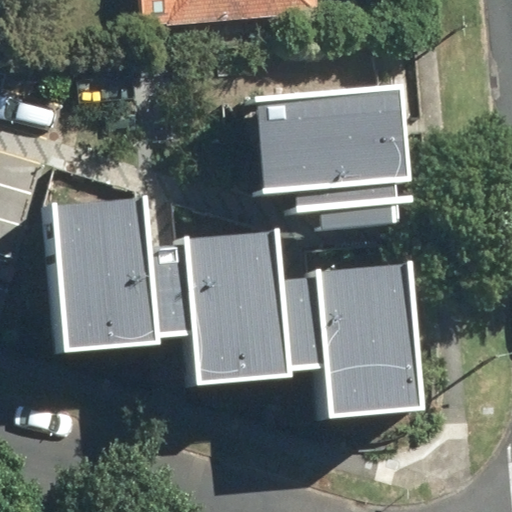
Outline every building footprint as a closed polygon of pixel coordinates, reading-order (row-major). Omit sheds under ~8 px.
[(309,0),(158,0),(161,25),(311,12),(309,0)] [(394,166),(385,73),(242,87),(250,180),(394,166)] [(0,171),(44,172),(45,126),(0,125),(0,171)] [(38,197),(49,344),(143,337),(133,190),(38,197)] [(171,227),(182,373),(276,367),(265,220),(171,227)] [(302,261),(313,408),(407,401),(396,254),(302,261)]
